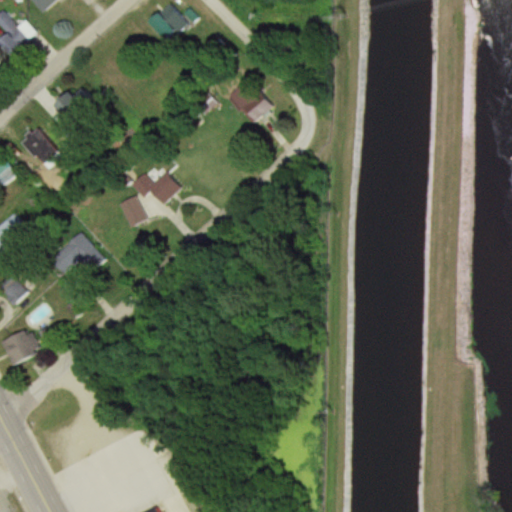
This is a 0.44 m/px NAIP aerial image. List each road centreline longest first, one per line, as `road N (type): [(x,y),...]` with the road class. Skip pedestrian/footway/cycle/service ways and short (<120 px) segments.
road 1 (residential): [(0,417),(298,148)]
road 2 (residential): [(0,116),(138,0)]
road 3 (residential): [(298,148),(296,101),(213,0)]
